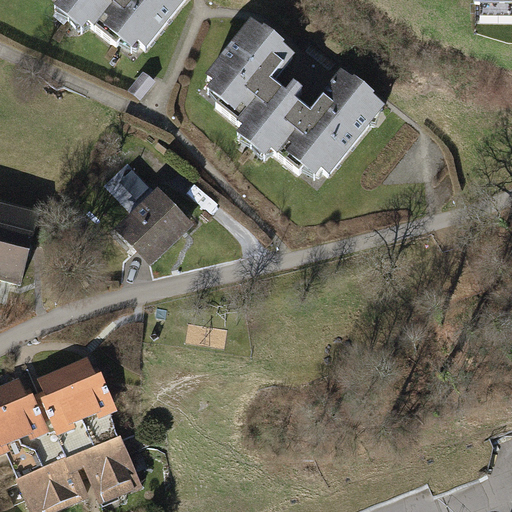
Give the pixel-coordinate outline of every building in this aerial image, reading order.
[(66,0),(73,4),(64,17),(97,41),(104,31),(149,65),(198,0),(66,0)] [(304,58),(255,24),(206,94),(253,127),(242,143),(282,171),(289,162),(336,195),(392,114),(344,80),(316,120),(278,95),(304,58)] [(144,74),(128,93),(141,103),(156,84),(144,74)] [(164,192),(119,233),(150,267),(196,225),(164,192)] [(0,284),(23,290),(42,215),(0,203),(0,284)] [(112,419),(88,362),(40,382),(45,394),(31,399),(25,386),(0,396),(0,399),(1,402),(0,401),(0,459),(6,457),(28,511),(67,511),(94,501),(98,511),(144,492),(122,438),(42,471),(34,452),(112,419)]
